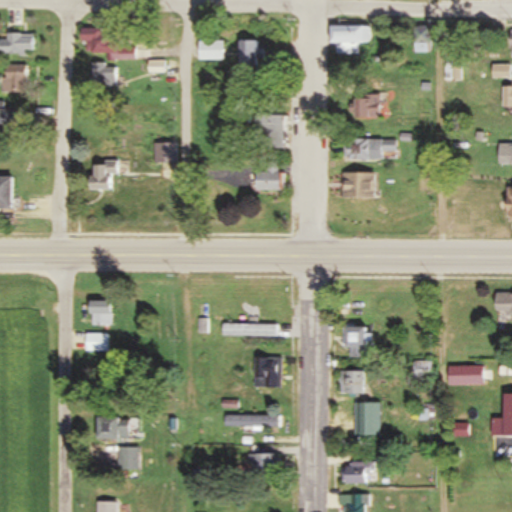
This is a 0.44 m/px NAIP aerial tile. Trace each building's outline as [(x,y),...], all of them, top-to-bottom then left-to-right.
[(359,55),(359,43),(371,44),(371,27),(334,26),(334,55),(359,55)] [(108,61),(135,61),(135,49),(117,50),(117,34),(101,34),(101,30),(81,30),(82,54),(107,54),(108,61)] [(33,37),(0,34),(0,53),(32,56),(33,37)] [(415,53),(430,53),(430,38),(415,38),(415,53)] [(240,67),(260,67),(260,41),(240,41),(240,67)] [(222,42),(198,42),(198,60),(222,60),(222,42)] [(148,73),(164,74),(164,62),(148,62),(148,73)] [(91,64),(91,86),(116,86),(116,68),(105,68),(105,64),(91,64)] [(26,66),(3,66),(3,94),(26,94),(26,66)] [(361,119),(379,119),(379,94),(361,94),(361,119)] [(5,102),(0,101),(0,125),(26,126),(26,109),(5,109),(5,102)] [(285,115),(258,115),(258,140),(266,140),(266,149),(285,149),(285,115)] [(383,160),(382,152),(395,152),(395,139),(349,140),(349,161),(383,160)] [(112,175),(117,175),(117,163),(92,163),(92,191),(112,191),(112,175)] [(257,173),(257,191),(280,191),(280,164),(268,164),(268,173),(257,173)] [(375,199),(375,173),(341,173),(341,199),(375,199)] [(0,209),(12,209),(12,177),(0,176),(0,209)] [(113,326),(113,301),(91,301),(91,326),(113,326)] [(223,326),(223,338),(277,338),(277,326),(223,326)] [(350,349),(350,358),(367,358),(368,328),(346,327),(345,349),(350,349)] [(87,352),(109,352),(109,335),(87,335),(87,352)] [(280,360),(259,360),(259,390),(280,390),(280,360)] [(431,362),(414,362),(414,381),(431,381),(431,362)] [(466,368),(450,368),(450,384),(466,384),(466,368)] [(346,395),(365,395),(365,373),(346,373),(346,395)] [(511,436),(511,395),(504,395),(504,420),(491,420),(491,437),(511,436)] [(226,428),(279,428),(279,418),(226,418),(226,428)] [(131,419),(99,419),(99,440),(131,440),(131,419)] [(120,448),(120,471),(140,471),(140,448),(120,448)] [(257,478),(281,478),(281,456),(257,456),(257,478)] [(368,475),(375,475),(375,463),(346,463),(346,486),(368,486),(368,475)] [(366,511),(367,497),(338,497),(338,509),(345,509),(344,511),(366,511)]
